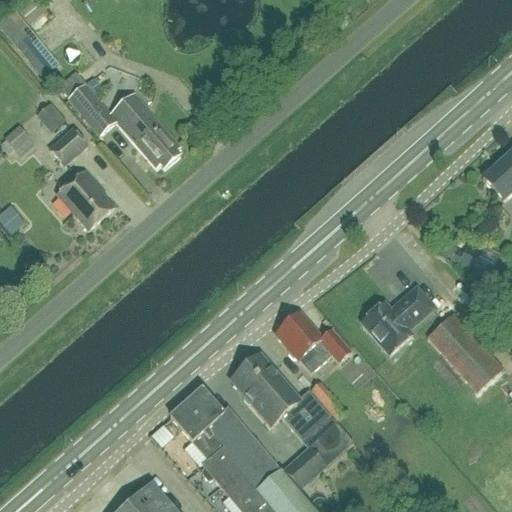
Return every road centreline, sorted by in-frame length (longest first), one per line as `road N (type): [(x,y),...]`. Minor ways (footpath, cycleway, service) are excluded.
road 1 (primary): [(18,511),(511,72)]
road 2 (unclassified): [(0,357),(404,0)]
